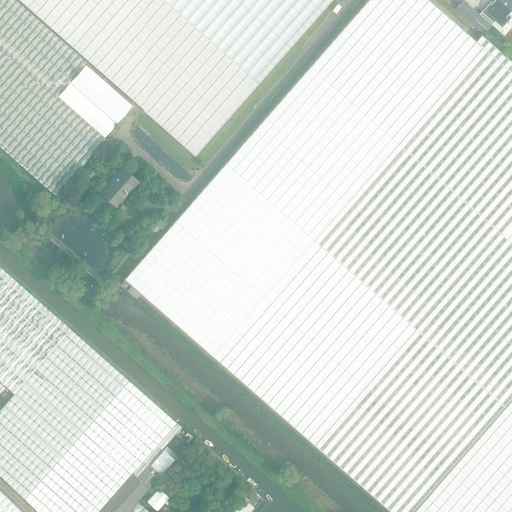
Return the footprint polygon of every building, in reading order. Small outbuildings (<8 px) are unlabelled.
[(0,0),(0,147),(32,176),(55,196),(106,139),(103,137),(110,130),(131,105),(85,65),(32,17),(11,0),(0,0)] [(19,0),(196,155),(331,0),(19,0)] [(511,511),(511,61),(482,35),(476,42),(428,0),(369,0),(125,279),(391,511),(511,511)] [(511,0),(493,0),(493,2),(491,1),(479,15),(465,2),(463,1),(455,9),(484,34),(495,21),(502,28),(503,26),(502,25),(506,21),(507,21),(511,17),(509,15),(511,11),(511,0)] [(135,182),(121,170),(101,193),(115,205),(135,182)] [(97,511),(133,473),(137,477),(166,446),(163,444),(179,426),(106,362),(32,295),(0,267),(0,382),(13,394),(0,408),(0,476),(3,480),(32,507),(36,511),(97,511)] [(129,284),(124,280),(121,284),(126,288),(129,284)] [(141,294),(131,286),(127,290),(137,298),(141,294)] [(178,457),(166,446),(137,477),(133,473),(97,511),(147,511),(148,511),(137,501),(148,489),(178,457)] [(157,511),(169,497),(158,488),(146,502),(157,511)] [(21,511),(0,491),(0,511),(21,511)] [(244,498),(232,511),(246,511),(252,505),(244,498)]
